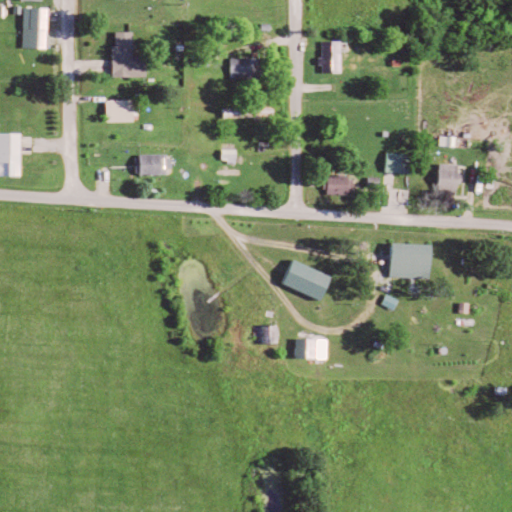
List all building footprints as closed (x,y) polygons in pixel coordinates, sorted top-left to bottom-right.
[(54,7),(29,6),(28,47),(52,48),(54,7)] [(119,76),(151,75),(151,56),(139,56),(139,31),(121,31),(121,44),(118,44),(119,76)] [(328,40),(327,72),(347,72),(347,40),(328,40)] [(238,80),(267,79),(266,57),(238,58),(238,80)] [(113,121),(140,121),(140,99),(112,99),(113,121)] [(230,117),(280,116),(280,107),(230,108),(230,117)] [(0,175),(27,175),(27,132),(4,133),(4,153),(0,153),(0,175)] [(418,173),(419,153),(392,152),(392,172),(418,173)] [(175,153),(142,155),(142,174),(176,173),(175,153)] [(465,164),(445,163),(444,184),(464,185),(465,164)] [(355,195),(355,175),(335,174),(334,194),(355,195)] [(438,243),(398,242),(397,276),(437,278),(438,243)] [(290,283),(328,300),(339,276),(301,259),(290,283)] [(404,300),(392,293),(387,304),(399,310),(404,300)] [(302,357),(333,358),(333,339),(302,337),(302,357)]
